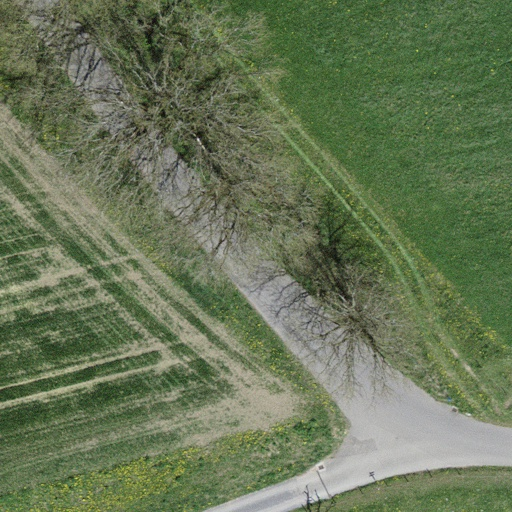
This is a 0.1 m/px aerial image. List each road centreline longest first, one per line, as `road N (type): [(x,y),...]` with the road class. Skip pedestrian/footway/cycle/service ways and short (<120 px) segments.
road 1 (unclassified): [(445,428),(357,370),(281,301),(121,118),(41,0)]
road 2 (track): [(240,511),(445,428)]
